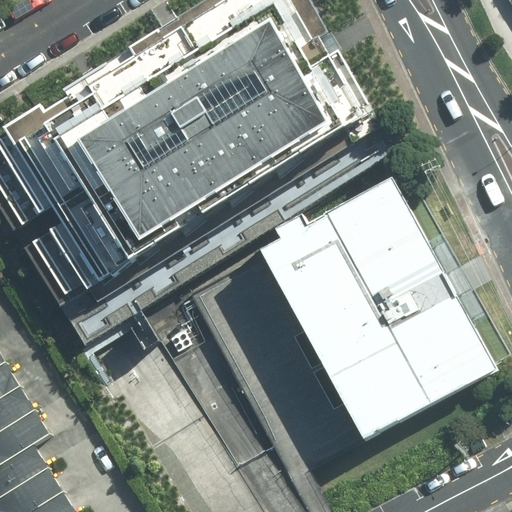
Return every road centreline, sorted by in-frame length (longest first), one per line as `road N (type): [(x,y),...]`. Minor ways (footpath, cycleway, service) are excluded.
road 1 (secondary): [(511,234),(397,0)]
road 2 (secondary): [(447,0),(511,119)]
